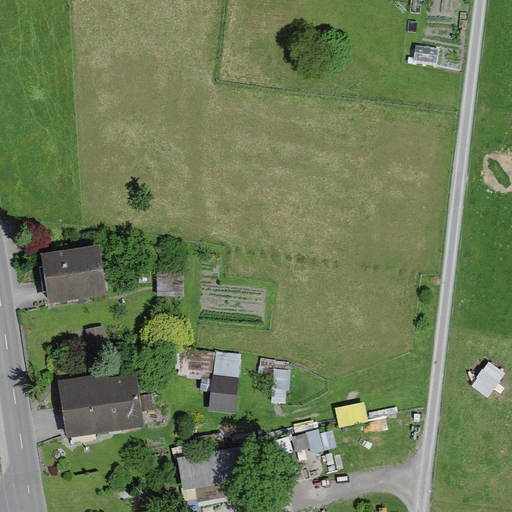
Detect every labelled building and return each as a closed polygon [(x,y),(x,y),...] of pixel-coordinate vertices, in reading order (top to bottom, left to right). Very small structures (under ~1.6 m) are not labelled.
[(100,248),(51,254),(57,300),(106,294),(100,248)] [(189,341),(189,363),(215,363),(215,403),(242,403),(242,341),(189,341)] [(142,374),(69,382),(75,434),(148,426),(142,374)] [(343,418),(371,411),(367,393),(338,399),(343,418)] [(223,425),(196,428),(198,447),(225,444),(223,425)] [(277,452),(295,455),(298,436),(280,433),(277,452)] [(185,485),(249,481),(247,445),(182,449),(185,485)]
